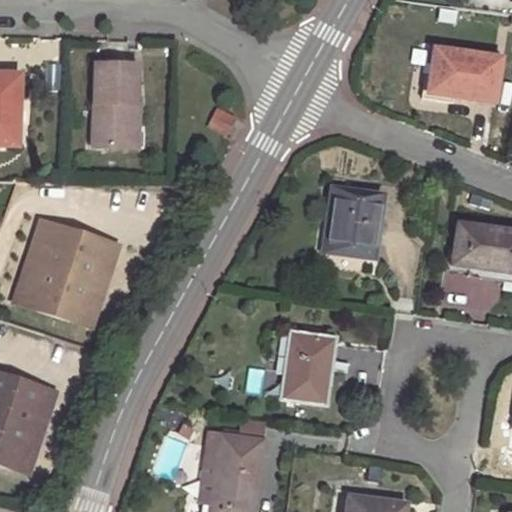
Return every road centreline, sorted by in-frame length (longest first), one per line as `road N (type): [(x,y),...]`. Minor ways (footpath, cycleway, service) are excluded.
road 1 (tertiary): [(87,511),(128,394),(297,92)]
road 2 (residential): [(0,7),(168,11),(297,92)]
road 3 (residential): [(482,345),(407,334),(388,446),(460,464)]
road 4 (residential): [(297,92),(511,187)]
road 5 (residential): [(482,345),(460,464)]
